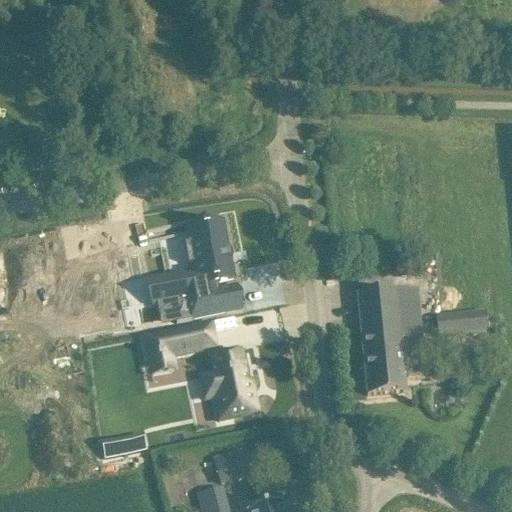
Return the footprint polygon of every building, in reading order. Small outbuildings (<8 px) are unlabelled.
[(385,0),(349,0),(361,32),(393,21),(385,0)] [(393,13),(404,8),(401,2),(390,6),(393,13)] [(0,57),(7,58),(10,59),(11,44),(0,43),(0,57)] [(171,302),(158,305),(158,306),(180,301),(184,317),(162,322),(162,323),(175,320),(176,326),(192,323),(192,322),(224,315),(220,298),(215,299),(215,296),(213,286),(233,282),(229,264),(232,263),(231,262),(229,262),(228,258),(230,257),(230,256),(228,257),(222,227),(186,235),(188,247),(184,248),(184,249),(187,249),(191,266),(187,267),(188,268),(191,267),(193,275),(194,280),(187,281),(187,282),(167,286),(171,302)] [(395,293),(395,292),(357,296),(367,398),(405,394),(403,375),(419,374),(417,355),(423,355),(416,291),(395,293)] [(484,315),(441,317),(442,337),(485,336),(484,315)] [(189,331),(143,341),(148,365),(149,365),(148,361),(157,359),(158,361),(162,360),(161,358),(170,356),(171,361),(172,361),(194,356),(189,331)] [(212,377),(200,379),(205,403),(214,401),(219,424),(257,416),(251,384),(248,384),(242,355),(209,362),(212,377)] [(291,462),(302,440),(285,431),(273,453),(291,462)] [(221,487),(250,478),(243,453),(214,462),(221,487)] [(163,457),(157,465),(165,471),(171,464),(163,457)] [(194,501),(197,511),(226,511),(221,494),(194,501)]
